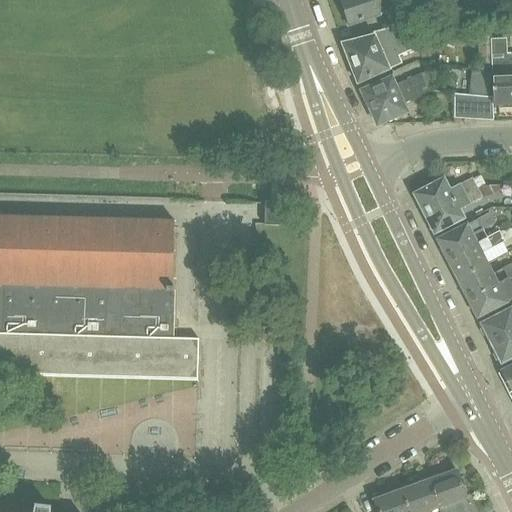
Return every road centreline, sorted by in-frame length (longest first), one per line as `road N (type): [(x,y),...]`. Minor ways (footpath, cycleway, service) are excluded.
road 1 (secondary): [(304,47),(313,99),(384,270),(471,401)]
road 2 (secondary): [(471,401),(365,165)]
road 3 (unclassified): [(302,511),(471,401)]
road 4 (residential): [(365,165),(438,141),(511,139)]
road 5 (secondary): [(365,165),(304,47)]
